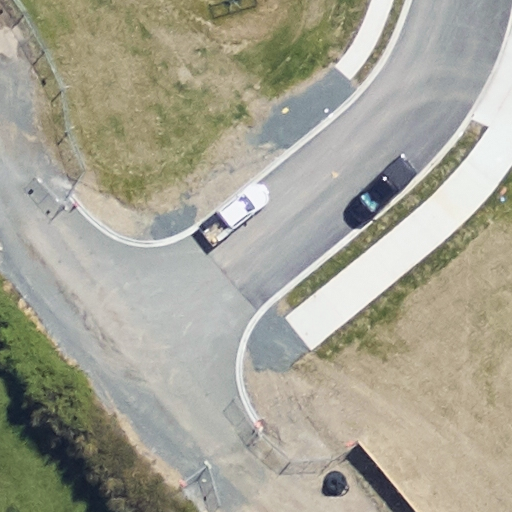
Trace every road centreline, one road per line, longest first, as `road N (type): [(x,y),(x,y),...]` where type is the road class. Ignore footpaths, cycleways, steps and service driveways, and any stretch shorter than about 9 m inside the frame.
road 1 (residential): [(462,0),(425,88),(390,132),(83,394)]
road 2 (tertiary): [(178,511),(83,394)]
road 3 (tertiary): [(83,394),(0,288)]
